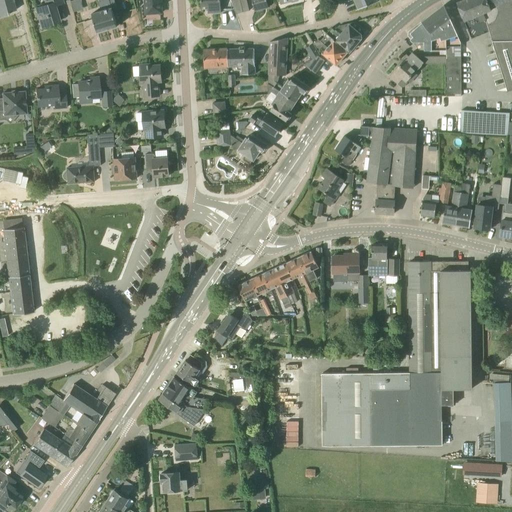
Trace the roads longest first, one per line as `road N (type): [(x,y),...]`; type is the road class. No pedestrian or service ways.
road 1 (residential): [(134,326),(88,284),(40,294),(31,211),(61,201),(191,192)]
road 2 (secondary): [(252,224),(364,59),(414,11)]
road 3 (secondary): [(119,423),(241,241)]
road 4 (tertiary): [(511,255),(404,231),(310,237)]
road 5 (residential): [(0,79),(183,37)]
road 6 (residential): [(183,37),(263,39),(344,20)]
road 7 (residential): [(191,192),(183,37)]
road 8 (unclassified): [(0,382),(75,367),(134,326)]
road 9 (unclassified): [(134,326),(188,208)]
